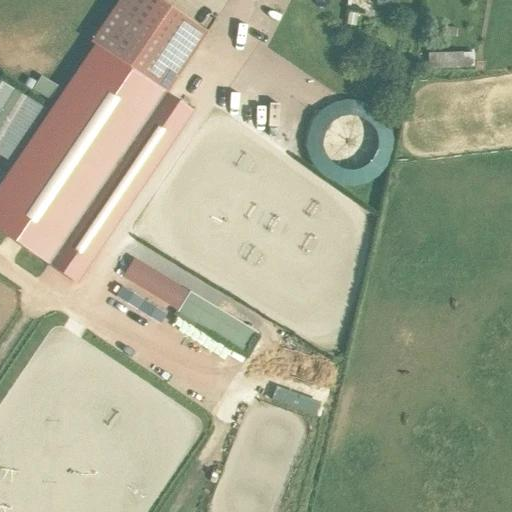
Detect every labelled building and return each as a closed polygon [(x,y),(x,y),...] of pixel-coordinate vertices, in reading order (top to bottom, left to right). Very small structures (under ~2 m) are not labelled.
[(117,0),(89,43),(93,46),(166,96),(207,35),(156,0),(117,0)] [(375,0),(375,7),(393,8),(396,8),(396,0),(375,0)] [(441,38),(440,42),(456,43),(456,39),(455,39),(456,29),(443,28),(442,39),(441,38)] [(188,111),(166,96),(93,46),(0,181),(0,234),(71,282),(188,111)] [(461,54),(427,54),(427,70),(462,70),(462,65),(472,65),(472,54),(461,54)] [(43,111),(42,110),(0,84),(0,158),(9,164),(43,111)] [(373,189),(397,115),(342,98),(337,113),(322,108),(304,168),(373,189)] [(261,332),(191,290),(178,311),(248,354),(261,332)]
